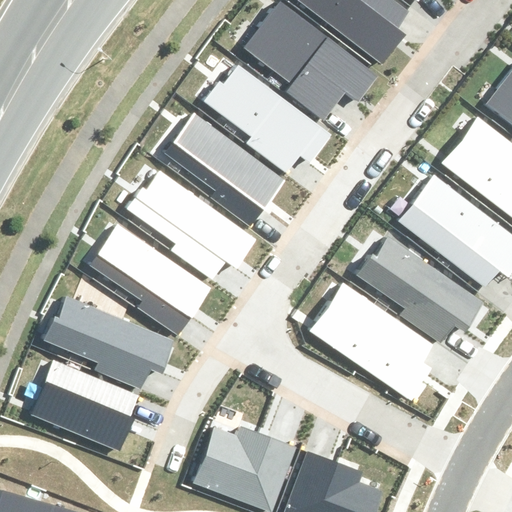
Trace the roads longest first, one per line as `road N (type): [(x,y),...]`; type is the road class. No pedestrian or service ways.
road 1 (residential): [(487,0),(244,333)]
road 2 (residential): [(480,452),(244,333)]
road 3 (tertiary): [(0,138),(77,0)]
road 4 (residential): [(244,333),(198,386),(170,442)]
